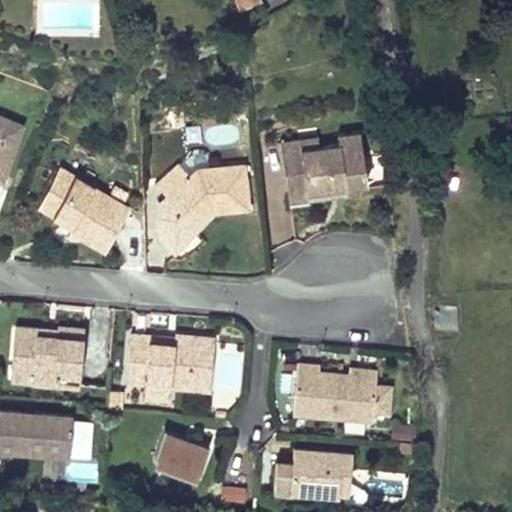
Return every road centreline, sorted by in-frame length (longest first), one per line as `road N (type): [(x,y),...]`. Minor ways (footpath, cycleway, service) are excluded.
road 1 (residential): [(0,260),(83,280),(263,288)]
road 2 (residential): [(263,288),(252,427)]
